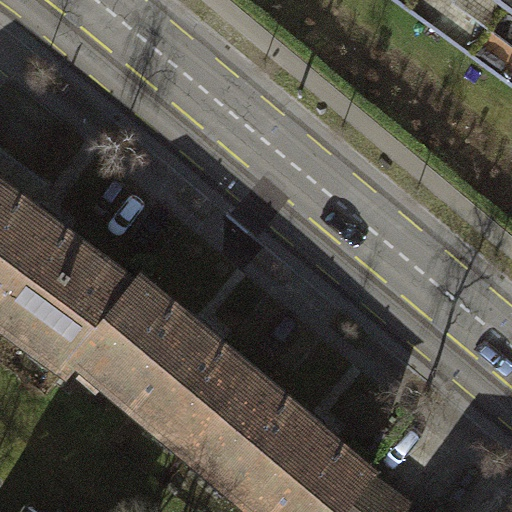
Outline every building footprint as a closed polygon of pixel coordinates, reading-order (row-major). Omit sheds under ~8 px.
[(511,0),(400,0),(511,81),(511,0)] [(0,316),(67,365),(77,354),(136,283),(41,213),(0,181),(0,316)] [(77,354),(192,449),(255,373),(197,325),(140,278),(136,283),(77,354)] [(312,421),(255,373),(192,449),(267,511),(335,511),(368,474),(371,470),(312,421)] [(418,511),(368,474),(335,511),(418,511)]
